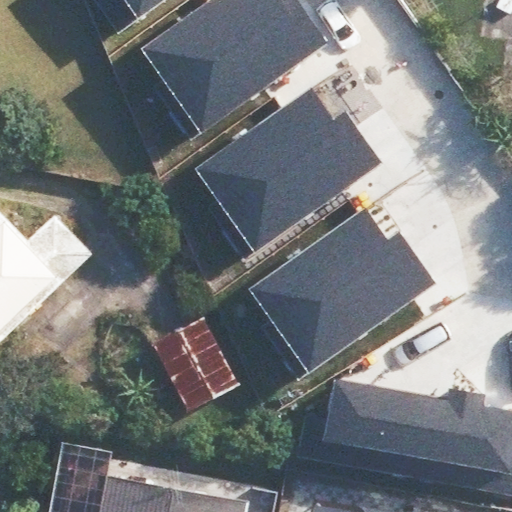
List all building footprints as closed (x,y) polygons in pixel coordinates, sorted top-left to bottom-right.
[(125,0),(137,15),(158,0),(125,0)] [(282,0),(214,0),(143,50),(200,130),(330,39),(301,0),(288,0),(285,3),(282,0)] [(306,90),(190,173),(247,253),(376,161),(344,116),(331,125),(306,90)] [(364,210),(248,292),(305,372),(434,281),(402,236),(389,245),(364,210)] [(0,337),(85,254),(47,215),(21,240),(0,218),(0,337)] [(210,317),(150,347),(184,416),(244,386),(210,317)] [(302,414),(295,455),(511,494),(511,410),(485,406),(487,395),(452,389),(450,399),(337,379),(329,419),(302,414)] [(243,511),(245,504),(94,475),(86,511),(243,511)] [(401,511),(356,503),(353,511),(401,511)]
